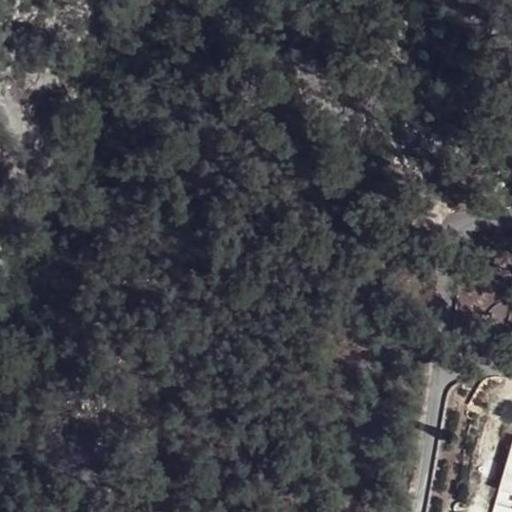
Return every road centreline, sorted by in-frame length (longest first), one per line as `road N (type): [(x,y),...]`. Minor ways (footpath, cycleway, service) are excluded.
road 1 (residential): [(511,367),(471,359),(440,374),(415,511)]
road 2 (track): [(440,374),(447,290),(483,213),(511,208)]
